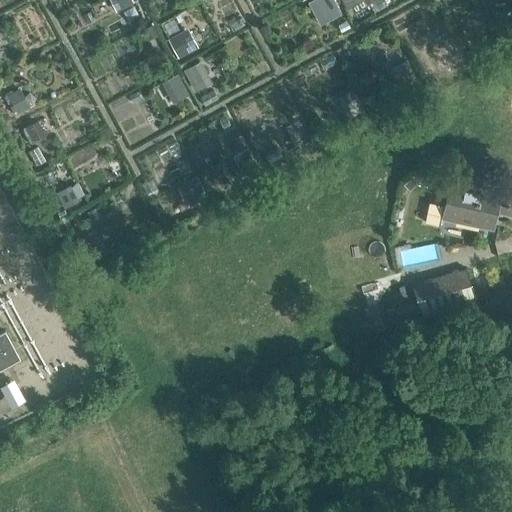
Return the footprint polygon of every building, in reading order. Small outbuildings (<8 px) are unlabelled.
[(132,0),(110,0),(116,11),(133,2),(132,0)] [(313,0),(325,20),(326,19),(328,21),(339,15),(338,13),(342,11),(336,0),(313,0)] [(362,0),(342,0),(347,8),(362,0)] [(143,28),(149,40),(157,35),(151,24),(143,28)] [(194,49),(183,27),(167,35),(172,46),(174,45),(180,56),(194,49)] [(456,44),(433,56),(441,72),(446,69),(448,75),(453,72),(452,71),(460,67),(458,63),(464,60),(456,44)] [(417,80),(406,59),(390,67),(401,89),(417,80)] [(212,82),(200,60),(183,69),(195,91),(212,82)] [(189,94),(177,72),(161,81),(173,103),(189,94)] [(31,107),(20,87),(3,96),(14,116),(31,107)] [(337,96),(348,118),(365,108),(353,87),(337,96)] [(284,126),(296,147),(311,139),(306,129),(305,130),(298,118),(284,126)] [(47,136),(38,119),(24,126),(25,127),(22,128),(30,143),(31,142),(32,144),(47,136)] [(232,155),(244,175),(258,167),(247,147),(232,155)] [(179,184),(190,205),(207,196),(196,175),(179,184)] [(511,193),(451,181),(451,182),(452,182),(444,216),(443,216),(443,217),(493,228),(493,227),(492,227),(496,210),(511,213),(511,193)] [(80,199),(71,183),(54,192),(63,208),(80,199)] [(438,223),(444,203),(432,199),(426,219),(438,223)] [(105,245),(95,229),(82,236),(91,253),(105,245)] [(467,268),(412,284),(422,317),(477,306),(476,301),(486,298),(483,283),(472,287),(467,268)] [(4,330),(0,331),(0,368),(19,358),(8,337),(4,330)] [(10,405),(25,400),(17,378),(3,382),(10,405)]
